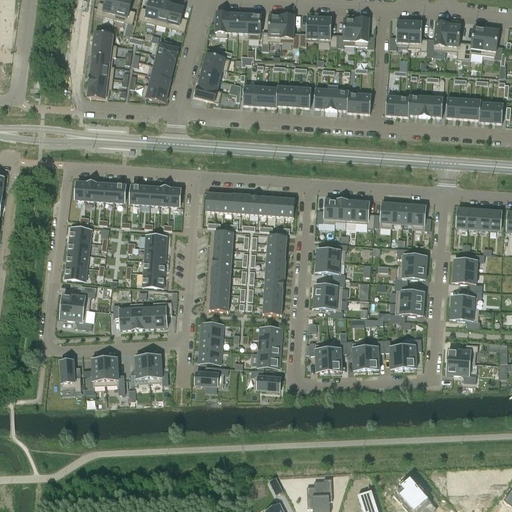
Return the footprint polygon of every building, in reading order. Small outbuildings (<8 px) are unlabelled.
[(114,21),(119,0),(106,0),(105,6),(99,5),(96,17),(103,19),(103,18),(114,21)] [(119,0),(114,21),(126,24),(125,25),(132,27),(136,14),(129,13),(132,0),(119,0)] [(138,23),(156,27),(162,5),(161,4),(150,2),(148,12),(142,10),(138,23)] [(172,7),(173,7),(162,4),(161,4),(162,5),(156,27),(167,30),(172,7)] [(184,10),(173,7),(172,7),(167,30),(184,34),(187,22),(181,20),(184,10)] [(227,36),(228,16),(216,15),(215,40),(227,40),(227,36)] [(227,36),(238,36),(239,16),(228,16),(227,36)] [(238,36),(248,36),(248,37),(249,17),(239,16),(238,36)] [(261,17),(249,17),(248,37),(248,36),(248,41),(260,42),(261,17)] [(281,45),(282,18),(281,18),(269,18),(269,35),(263,35),(262,47),(262,54),(268,54),(269,47),(269,45),(281,45)] [(282,18),(281,45),(292,46),(292,51),(299,51),(299,49),(300,36),(294,36),(294,19),(282,18)] [(299,49),(306,49),(307,44),(318,44),(319,20),(307,19),(306,37),(300,36),(299,49)] [(319,20),(318,44),(330,45),(330,50),(337,50),(337,38),(331,38),(332,20),(319,20)] [(355,49),(357,21),(356,21),(356,22),(344,21),(343,38),(337,38),(337,50),(344,51),(344,48),(355,49)] [(369,22),(357,21),(355,49),(367,49),(367,52),(374,52),(375,39),(368,39),(369,22)] [(397,48),(408,48),(409,49),(410,24),(397,24),(396,41),(390,40),(390,53),(397,53),(397,48)] [(409,49),(408,48),(408,51),(420,51),(420,54),(427,54),(428,42),(421,41),(422,25),(410,24),(409,49)] [(448,27),(436,25),(434,42),(428,42),(427,54),(427,59),(433,60),(434,53),(445,54),(448,27)] [(463,63),(465,45),(459,45),(460,28),(449,27),(448,27),(445,54),(446,54),(457,55),(457,62),(463,63)] [(483,58),(486,31),(474,29),(472,46),(465,45),(463,63),(470,64),(471,56),(483,58)] [(486,31),(483,58),(494,59),(494,62),(501,63),(502,50),(496,49),(498,33),(486,31)] [(112,48),(114,37),(95,35),(93,46),(112,48)] [(92,57),(93,57),(113,59),(113,60),(116,60),(117,48),(112,48),(93,46),(92,57)] [(175,62),(175,63),(176,63),(179,51),(158,46),(155,58),(157,58),(175,62)] [(222,73),(227,74),(230,62),(206,56),(203,68),(222,73)] [(112,70),(112,69),(113,60),(113,59),(93,57),(92,57),(91,67),(112,70)] [(157,58),(155,68),(173,73),(175,63),(175,62),(157,58)] [(112,70),(91,67),(90,78),(113,81),(114,70),(112,69),(112,70)] [(170,83),(173,73),(155,68),(152,79),(170,83)] [(201,78),(220,83),(222,73),(203,68),(201,78)] [(112,92),(113,81),(90,78),(89,77),(88,89),(89,89),(109,91),(109,92),(112,92)] [(220,83),(201,78),(198,89),(217,94),(217,93),(220,83)] [(149,89),(168,94),(171,83),(170,83),(152,79),(150,89),(149,89)] [(149,89),(150,89),(145,87),(142,99),(165,105),(168,94),(149,89)] [(89,89),(87,100),(108,102),(109,92),(109,91),(89,89)] [(222,94),(217,93),(217,94),(198,89),(195,100),(214,105),(219,106),(222,94)] [(255,109),(256,89),(244,89),(243,108),(255,109)] [(267,90),(256,89),(255,109),(265,110),(267,90)] [(287,109),(289,90),(278,89),(277,91),(278,91),(277,109),(287,109)] [(277,111),(277,109),(278,91),(277,91),(267,90),(265,110),(277,111)] [(289,90),(287,109),(298,110),(299,91),(289,90)] [(311,91),(299,91),(298,110),(310,111),(311,91)] [(314,111),(325,112),(326,112),(327,93),(315,92),(314,111)] [(326,112),(325,112),(325,113),(337,114),(337,113),(338,93),(327,93),(326,112)] [(337,113),(347,114),(349,96),(349,94),(338,93),(337,113)] [(358,116),(360,97),(349,96),(347,114),(347,116),(358,116)] [(370,117),(371,98),(360,97),(358,116),(370,117)] [(408,118),(409,118),(419,119),(421,99),(409,98),(409,100),(410,100),(408,118)] [(397,119),(399,100),(387,99),(386,118),(397,119)] [(430,119),(431,100),(421,99),(419,119),(430,120),(430,119)] [(410,100),(409,100),(399,100),(397,119),(409,120),(409,118),(408,118),(410,100)] [(430,119),(442,120),(443,101),(431,100),(430,119)] [(446,121),(458,121),(459,102),(447,101),(446,121)] [(468,122),(470,103),(459,102),(458,121),(468,122)] [(470,103),(468,122),(479,123),(480,105),(480,103),(470,103)] [(479,123),(479,125),(490,126),(491,106),(480,105),(479,123)] [(491,106),(490,126),(502,127),(503,107),(491,106)] [(400,182),(400,169),(380,169),(380,181),(400,182)] [(77,185),(76,203),(86,204),(87,185),(77,185)] [(87,185),(86,204),(95,204),(97,186),(87,185)] [(97,186),(95,204),(105,205),(106,187),(97,186)] [(106,187),(105,205),(115,206),(116,187),(106,187)] [(116,187),(115,206),(125,206),(126,188),(116,187)] [(132,188),(130,207),(141,207),(142,189),(132,188)] [(142,189),(141,207),(150,208),(152,190),(142,189)] [(152,190),(150,208),(160,209),(161,190),(152,190)] [(161,190),(160,209),(169,209),(171,191),(161,190)] [(171,191),(169,209),(180,210),(181,192),(171,191)] [(207,196),(206,214),(215,215),(216,196),(207,196)] [(216,196),(215,215),(224,215),(225,197),(216,196)] [(225,197),(224,215),(232,216),(234,198),(225,197)] [(234,198),(232,216),(241,217),(242,198),(234,198)] [(242,198),(241,217),(250,217),(251,199),(242,198)] [(251,199),(250,217),(258,218),(260,199),(251,199)] [(260,199),(258,218),(267,218),(268,200),(260,199)] [(268,200),(267,218),(276,219),(277,201),(268,200)] [(277,201),(276,219),(284,220),(286,201),(277,201)] [(286,201),(284,220),(294,220),(295,202),(286,201)] [(318,213),(318,226),(319,226),(318,232),(334,233),(335,227),(336,225),(335,225),(337,203),(336,203),(325,202),(325,214),(318,213)] [(337,203),(335,225),(336,225),(346,225),(347,203),(348,203),(336,202),(336,203),(337,203)] [(346,226),(346,233),(356,233),(357,226),(358,204),(348,203),(347,203),(346,225),(346,226)] [(358,204),(357,226),(367,227),(367,232),(374,232),(374,230),(375,217),(369,217),(369,205),(358,204)] [(375,217),(374,230),(380,230),(392,231),(392,226),(393,207),(382,206),(381,218),(375,217)] [(393,207),(392,226),(402,227),(404,207),(393,207)] [(404,207),(402,227),(413,228),(415,208),(404,207)] [(413,228),(412,232),(430,234),(431,221),(425,221),(426,209),(415,208),(413,228)] [(458,211),(456,231),(468,232),(469,212),(458,211)] [(469,212),(468,232),(478,232),(480,213),(469,212)] [(480,213),(478,232),(489,233),(490,213),(480,213)] [(490,213),(489,233),(500,234),(502,214),(490,213)] [(71,230),(70,243),(90,246),(92,232),(71,230)] [(215,234),(214,243),(233,244),(234,235),(215,234)] [(146,238),(145,251),(166,252),(167,239),(146,238)] [(268,238),(268,247),(286,248),(287,239),(268,238)] [(70,243),(68,256),(89,258),(90,246),(70,243)] [(214,243),(214,252),(232,253),(233,244),(214,243)] [(268,247),(267,255),(286,257),(286,248),(268,247)] [(317,252),(317,264),(342,265),(342,266),(344,266),(345,254),(347,254),(347,248),(335,247),(335,253),(317,252)] [(145,251),(144,263),(165,265),(166,252),(145,251)] [(397,251),(397,258),(402,258),(401,269),(401,270),(426,271),(427,259),(410,258),(410,252),(397,251)] [(214,252),(213,260),(232,262),(232,253),(214,252)] [(267,255),(266,264),(285,265),(286,257),(267,255)] [(68,256),(67,268),(87,271),(89,258),(68,256)] [(454,262),(453,274),(476,276),(477,264),(479,264),(484,264),(484,258),(472,257),(472,263),(454,262)] [(213,260),(213,269),(231,270),(232,262),(213,260)] [(144,263),(143,276),(164,277),(165,265),(144,263)] [(266,264),(266,273),(284,274),(285,265),(266,264)] [(317,264),(316,276),(333,277),(333,283),(345,284),(345,277),(341,277),(342,266),(342,265),(317,264)] [(67,268),(65,281),(86,284),(87,271),(67,268)] [(213,269),(212,278),(231,279),(231,270),(213,269)] [(395,281),(395,287),(407,288),(408,282),(425,283),(426,271),(401,270),(401,269),(398,269),(398,281),(395,281)] [(266,273),(265,281),(284,283),(284,274),(266,273)] [(453,274),(453,286),(470,287),(469,294),(482,295),(482,288),(477,288),(475,287),(476,276),(453,274)] [(143,276),(143,289),(163,290),(164,277),(143,276)] [(212,278),(211,286),(230,288),(231,279),(212,278)] [(265,281),(265,290),(283,291),(284,283),(265,281)] [(315,288),(314,300),(342,302),(342,290),(345,290),(345,284),(333,283),(332,289),(315,288)] [(360,285),(359,302),(368,303),(369,286),(360,285)] [(211,286),(211,295),(229,296),(230,288),(211,286)] [(395,287),(395,293),(397,294),(396,305),(423,307),(424,295),(407,294),(407,288),(395,287)] [(63,297),(62,310),(87,313),(89,313),(91,301),(95,301),(96,295),(92,294),(93,290),(82,289),(81,293),(80,299),(63,297)] [(265,290),(264,299),(283,300),(283,291),(265,290)] [(452,299),(451,311),(476,313),(476,312),(477,302),(477,301),(482,301),(482,295),(469,294),(469,300),(452,299)] [(211,295),(210,304),(229,305),(229,296),(211,295)] [(264,299),(263,308),(282,309),(283,300),(264,299)] [(314,300),(313,312),(331,313),(330,319),(343,320),(343,313),(341,313),(342,302),(314,300)] [(210,304),(210,313),(228,314),(229,305),(210,304)] [(172,305),(153,306),(154,310),(155,331),(167,330),(167,317),(173,317),(172,312),(172,305)] [(391,317),(390,323),(405,324),(405,318),(423,319),(423,307),(396,305),(395,317),(391,317)] [(143,306),(130,307),(130,309),(131,309),(133,332),(132,332),(132,333),(144,332),(143,311),(143,306)] [(120,307),(113,308),(114,320),(120,320),(121,333),(132,332),(133,332),(131,309),(130,309),(120,310),(120,307)] [(263,308),(263,317),(281,318),(282,309),(263,308)] [(62,310),(60,322),(77,324),(77,330),(91,332),(92,326),(85,325),(87,313),(62,310)] [(143,311),(144,332),(155,331),(154,310),(143,311)] [(451,311),(450,323),(467,324),(467,330),(479,331),(480,325),(478,325),(478,317),(479,312),(476,312),(476,313),(451,311)] [(202,325),(201,339),(222,341),(223,327),(202,325)] [(259,343),(281,345),(282,331),(260,329),(260,330),(259,343)] [(201,339),(200,352),(221,354),(222,341),(201,339)] [(415,346),(402,347),(402,349),(403,349),(404,372),(416,371),(415,354),(422,354),(421,341),(415,342),(415,346)] [(390,342),(384,343),(384,355),(390,355),(391,372),(404,372),(403,349),(402,349),(390,349),(390,342)] [(259,343),(258,356),(280,358),(281,345),(259,343)] [(378,345),(365,346),(366,373),(379,373),(378,355),(384,355),(384,343),(377,343),(378,345)] [(340,347),(328,347),(329,375),(342,374),(341,357),(347,357),(346,344),(340,344),(340,347)] [(353,344),(346,344),(347,357),(353,356),(354,374),(366,373),(365,346),(353,346),(353,344)] [(316,345),(309,346),(310,358),(316,358),(317,375),(329,375),(328,347),(316,348),(316,345)] [(448,352),(447,365),(470,366),(470,367),(475,367),(476,355),(478,355),(478,348),(466,347),(465,353),(448,352)] [(200,352),(199,366),(220,367),(221,354),(200,352)] [(258,356),(257,370),(279,372),(280,358),(258,356)] [(161,358),(148,359),(150,386),(162,386),(162,388),(169,387),(168,375),(162,375),(161,358)] [(137,377),(131,377),(131,389),(138,389),(138,387),(141,387),(150,386),(148,359),(136,359),(137,377)] [(117,360),(105,361),(106,389),(119,388),(119,397),(125,397),(124,377),(118,378),(117,360)] [(93,379),(87,379),(88,392),(94,392),(94,389),(106,389),(105,361),(92,362),(93,379)] [(74,363),(61,363),(62,391),(74,391),(75,395),(82,395),(81,380),(75,380),(74,363)] [(447,365),(446,377),(464,378),(463,384),(476,385),(476,379),(469,378),(470,367),(470,366),(447,365)] [(196,375),(195,388),(205,389),(217,390),(223,390),(224,377),(228,377),(228,371),(214,370),(213,376),(205,376),(196,375)] [(252,373),(251,380),(256,380),(255,392),(280,394),(281,381),(264,380),(264,374),(252,373)] [(508,469),(498,469),(499,484),(509,483),(508,469)] [(487,475),(448,477),(449,490),(449,495),(488,493),(488,489),(487,475)] [(397,495),(393,498),(405,511),(434,511),(430,507),(432,506),(407,478),(399,486),(402,489),(396,494),(397,495)] [(276,480),(269,483),(276,498),(283,494),(276,480)] [(315,498),(307,499),(308,511),(313,511),(312,511),(329,511),(330,511),(329,504),(332,504),(331,482),(324,482),(324,484),(314,484),(314,489),(315,498)] [(511,492),(503,504),(508,508),(511,510),(511,492)] [(377,511),(372,493),(358,498),(361,509),(362,511),(363,510),(367,509),(368,511),(377,511)]
